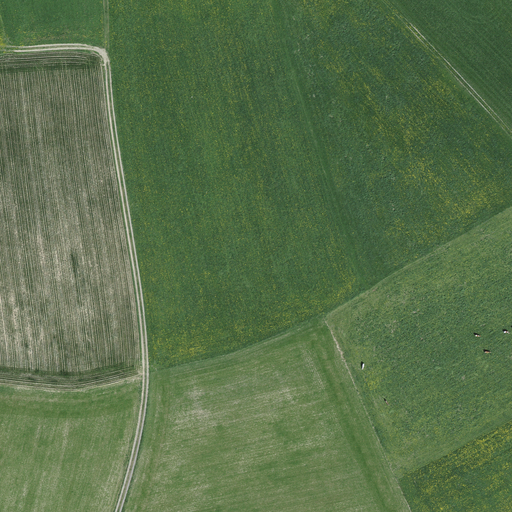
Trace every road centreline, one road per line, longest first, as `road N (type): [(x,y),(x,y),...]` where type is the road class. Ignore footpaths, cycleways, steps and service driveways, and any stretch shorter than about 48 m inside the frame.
road 1 (track): [(117,511),(139,432),(145,368),(107,63),(90,47),(15,50)]
road 2 (track): [(385,0),(511,137)]
